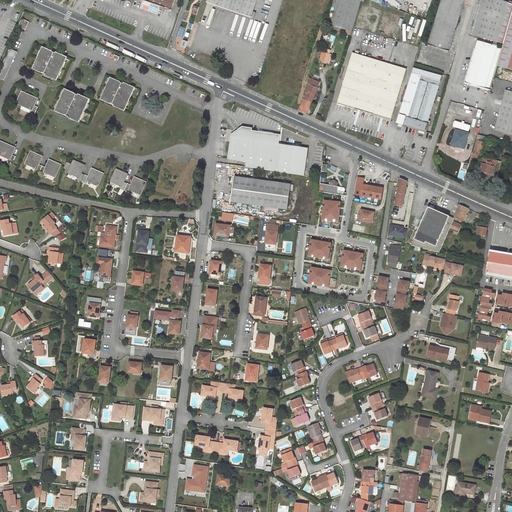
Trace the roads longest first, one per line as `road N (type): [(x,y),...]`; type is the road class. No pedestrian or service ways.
road 1 (residential): [(341,511),(350,478),(322,398),(324,378),(338,364),(418,330),(428,300)]
road 2 (residential): [(188,357),(112,348),(129,212)]
road 3 (primary): [(31,0),(225,88)]
road 4 (residential): [(342,238),(303,230),(302,287),(363,298),(372,245)]
road 5 (primary): [(359,148),(511,216)]
road 6 (residential): [(201,244),(250,251),(239,351)]
road 7 (primary): [(225,88),(359,148)]
road 8 (unknown): [(414,45),(388,136),(430,148)]
road 9 (unclassified): [(129,212),(0,181)]
road 10 (residential): [(204,214),(225,88)]
road 11 (residential): [(177,442),(107,434),(100,490)]
